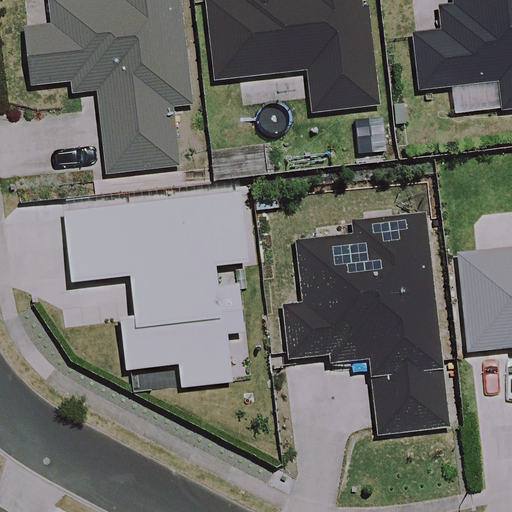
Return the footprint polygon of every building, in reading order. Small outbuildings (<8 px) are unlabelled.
[(24,33),(30,88),(67,84),(69,98),(96,95),(104,181),(179,173),(172,109),(191,107),(180,0),(55,0),(50,0),(53,30),(24,33)] [(375,110),(365,0),(206,0),(214,97),(306,89),(308,115),(375,110)] [(511,0),(457,0),(457,1),(436,3),(440,36),(411,39),(417,94),(450,90),(452,111),(499,106),(500,118),(511,116),(511,0)] [(245,266),(239,199),(65,213),(71,285),(128,280),(131,318),(122,319),(126,372),(176,368),(178,390),(227,386),(217,268),(245,266)] [(355,238),(296,244),(302,301),(278,304),(286,382),(369,374),(376,444),(446,437),(424,215),(353,222),(355,238)] [(511,253),(457,259),(467,354),(510,349),(510,357),(511,356),(511,253)]
